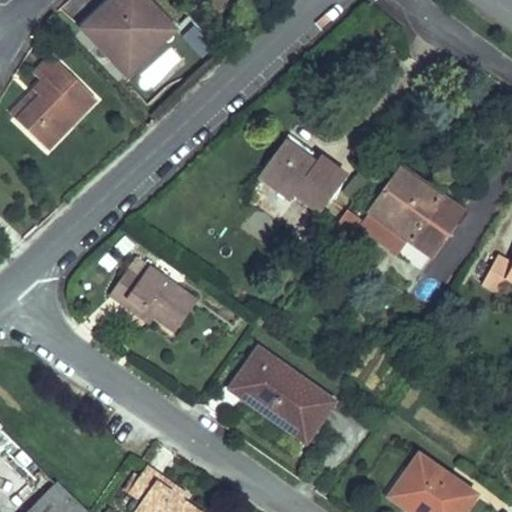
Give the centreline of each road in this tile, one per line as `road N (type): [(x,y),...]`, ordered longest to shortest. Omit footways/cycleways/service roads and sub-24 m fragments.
road 1 (residential): [(0,291),(320,0)]
road 2 (residential): [(298,511),(0,294)]
